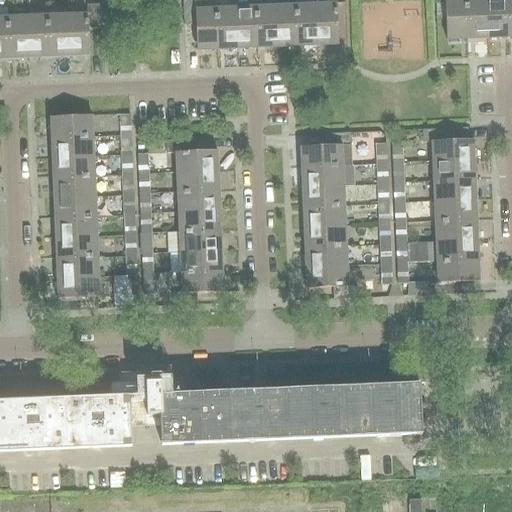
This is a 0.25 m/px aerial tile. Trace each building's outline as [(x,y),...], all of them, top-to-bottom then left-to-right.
[(467,42),(464,0),(462,0),(445,1),(447,43),(467,42)] [(487,41),(484,0),(464,0),(467,42),(487,41)] [(484,0),(487,41),(507,40),(505,0),(484,0)] [(194,1),(182,1),(181,1),(182,26),(195,25),(196,52),(217,51),(215,9),(194,10),(194,1)] [(295,5),(297,47),(317,46),(315,4),(295,5)] [(315,4),(317,46),(338,46),(336,4),(315,4)] [(87,14),(66,15),(68,57),(89,56),(87,30),(100,30),(99,5),(86,6),(87,14)] [(275,6),(277,48),(297,47),(295,5),(275,6)] [(255,7),(257,49),(277,48),(275,6),(255,7)] [(235,8),(237,50),(257,49),(255,7),(235,8)] [(215,9),(217,51),(237,50),(235,8),(215,9)] [(66,15),(46,16),(48,58),(68,57),(66,15)] [(46,16),(26,17),(28,59),(48,58),(46,16)] [(26,17),(6,18),(8,60),(28,59),(26,17)] [(119,116),(120,134),(129,134),(128,115),(119,116)] [(51,138),(92,136),(91,116),(50,118),(51,138)] [(433,163),(474,161),(473,140),(446,142),(446,129),(422,131),(422,143),(432,143),(433,163)] [(121,155),(130,154),(129,134),(120,134),(121,155)] [(300,168),(342,167),(351,166),(350,134),(326,135),(326,147),(299,148),(300,168)] [(51,138),(52,158),(93,156),(92,136),(51,138)] [(175,153),(176,173),(218,171),(217,150),(190,152),(190,140),(166,141),(166,153),(175,153)] [(392,164),(403,164),(402,144),(391,145),(392,164)] [(387,165),(386,145),(374,145),(375,165),(387,165)] [(148,153),(137,155),(136,155),(138,175),(149,174),(148,153)] [(121,155),(122,175),(131,174),(130,154),(121,155)] [(53,178),(94,176),(93,156),(52,158),(53,178)] [(475,181),(474,161),(433,163),(434,183),(475,181)] [(403,165),(403,164),(392,164),(393,185),(404,184),(403,175),(410,174),(410,165),(403,165)] [(375,165),(376,185),(388,185),(387,165),(375,165)] [(342,167),(300,168),(301,188),(343,187),(342,167)] [(218,171),(176,173),(177,193),(219,191),(218,171)] [(123,195),(133,194),(131,174),(122,175),(123,195)] [(149,174),(138,175),(139,194),(149,194),(149,174)] [(53,178),(53,198),(95,196),(94,176),(53,178)] [(434,183),(434,203),(476,201),(475,181),(434,183)] [(393,185),(394,204),(405,204),(404,184),(393,185)] [(388,185),(376,185),(377,205),(389,205),(388,185)] [(343,187),(301,188),(302,208),(344,207),(343,187)] [(220,211),(219,191),(177,193),(178,213),(220,211)] [(124,215),(134,214),(133,194),(123,195),(124,215)] [(149,194),(139,194),(140,214),(150,214),(149,194)] [(54,218),(96,216),(95,196),(53,198),(54,218)] [(434,203),(435,223),(476,221),(476,201),(434,203)] [(394,204),(395,224),(405,224),(405,204),(394,204)] [(377,205),(378,225),(389,225),(389,205),(377,205)] [(344,207),(302,208),(303,228),(345,226),(344,207)] [(178,213),(179,233),(221,231),(220,211),(178,213)] [(125,235),(135,234),(134,214),(124,215),(125,235)] [(150,214),(140,214),(141,234),(151,234),(150,214)] [(54,218),(55,238),(97,236),(96,216),(54,218)] [(435,223),(436,243),(477,241),(476,221),(435,223)] [(395,224),(396,244),(406,244),(405,224),(395,224)] [(379,245),(390,245),(389,225),(378,225),(379,245)] [(345,226),(303,228),(304,248),(346,246),(345,226)] [(179,233),(180,252),(221,250),(221,231),(179,233)] [(126,255),(136,254),(135,234),(125,235),(126,255)] [(151,234),(141,234),(142,254),(152,254),(151,234)] [(56,258),(98,256),(97,236),(55,238),(56,258)] [(436,243),(437,263),(478,261),(477,241),(436,243)] [(396,244),(397,264),(407,264),(406,244),(396,244)] [(379,245),(380,265),(391,264),(390,245),(379,245)] [(346,246),(304,248),(305,268),(347,266),(346,246)] [(180,252),(181,272),(222,270),(221,250),(180,252)] [(152,254),(142,254),(143,274),(153,273),(153,265),(161,265),(160,253),(152,254)] [(126,255),(127,275),(137,274),(136,254),(126,255)] [(56,258),(57,278),(99,276),(98,256),(56,258)] [(478,261),(437,263),(438,283),(428,283),(429,296),(453,295),(452,283),(479,281),(478,261)] [(381,287),(391,286),(392,286),(391,264),(380,265),(381,287)] [(397,264),(398,286),(408,286),(407,264),(397,264)] [(347,266),(305,268),(306,288),(333,287),(333,299),(357,298),(357,286),(348,286),(347,266)] [(222,270),(181,272),(182,292),(172,293),(173,305),(197,304),(197,292),(223,291),(222,270)] [(153,273),(143,274),(144,294),(154,294),(153,273)] [(128,295),(138,295),(137,274),(127,275),(128,295)] [(99,276),(57,278),(58,298),(98,296),(100,296),(99,276)] [(98,296),(58,298),(59,312),(98,310),(98,296)] [(162,446),(421,436),(419,385),(160,395),(160,383),(147,384),(147,381),(127,382),(110,383),(110,397),(0,401),(0,453),(131,448),(130,423),(161,422),(162,446)] [(497,486),(465,487),(466,511),(490,511),(490,496),(497,496),(508,495),(508,486),(497,486)] [(434,489),(422,489),(423,499),(434,498),(441,498),(441,511),(466,511),(465,487),(434,489)]
